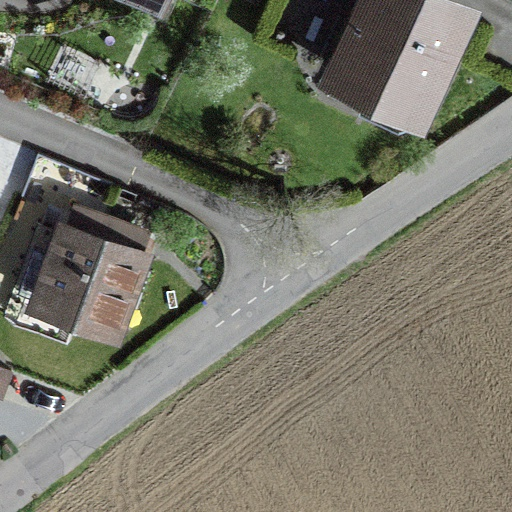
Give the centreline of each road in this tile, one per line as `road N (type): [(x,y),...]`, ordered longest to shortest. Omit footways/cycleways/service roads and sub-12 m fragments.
road 1 (residential): [(0,499),(216,324),(319,255)]
road 2 (residential): [(0,114),(319,255)]
road 3 (residential): [(319,255),(511,131)]
